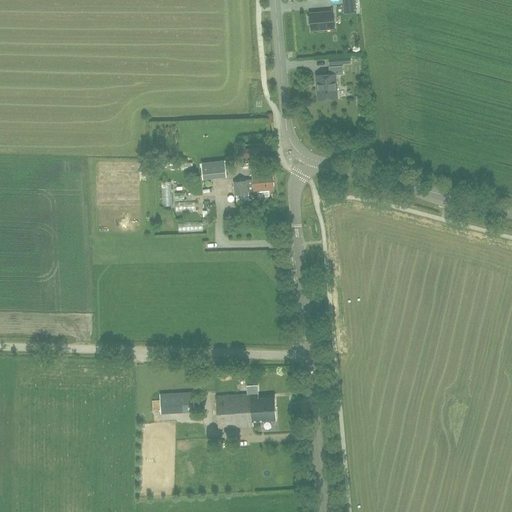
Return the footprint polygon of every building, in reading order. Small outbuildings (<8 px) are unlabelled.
[(356,13),(354,0),(342,0),(344,14),(356,13)] [(333,12),(310,14),(310,16),(308,16),(308,24),(311,24),(311,30),(334,28),(333,12)] [(342,66),(329,67),(330,75),(316,76),(318,100),(337,99),(335,75),(343,75),(342,66)] [(259,147),(241,149),(241,158),(260,157),(259,147)] [(225,160),(201,163),(203,180),(227,177),(225,160)] [(180,163),(181,171),(191,170),(190,162),(180,163)] [(252,180),(247,181),(233,182),(235,196),(236,196),(236,203),(248,202),(248,195),(249,195),(248,192),(257,191),(258,197),(269,196),(269,190),(274,189),(272,172),(252,174),(252,180)] [(164,207),(176,207),(175,184),(163,185),(164,207)] [(198,207),(197,203),(190,205),(186,192),(176,195),(181,211),(198,207)] [(254,381),(264,379),(261,366),(251,368),(254,381)] [(253,426),(253,421),(276,420),(274,397),(253,398),(253,394),(258,393),(257,385),(247,386),(247,394),(216,396),(218,429),(253,426)] [(160,395),(161,413),(194,411),(193,393),(160,395)] [(253,454),(213,457),(214,470),(254,466),(253,454)] [(192,493),(255,491),(254,473),(192,475),(192,493)]
